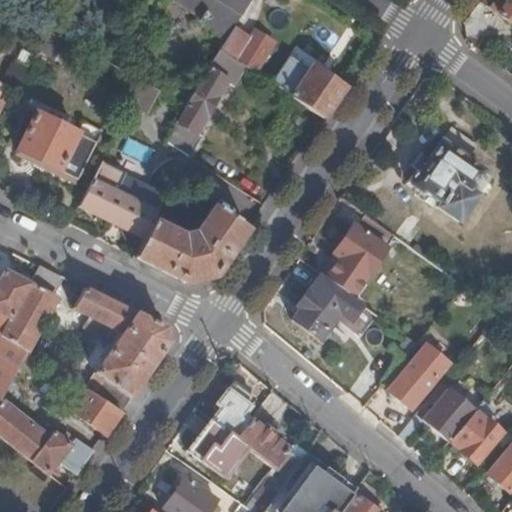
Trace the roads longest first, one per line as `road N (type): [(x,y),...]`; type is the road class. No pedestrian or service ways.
road 1 (residential): [(216,322),(417,33)]
road 2 (residential): [(216,322),(453,511)]
road 3 (residential): [(216,322),(0,219)]
road 4 (residential): [(85,511),(216,322)]
